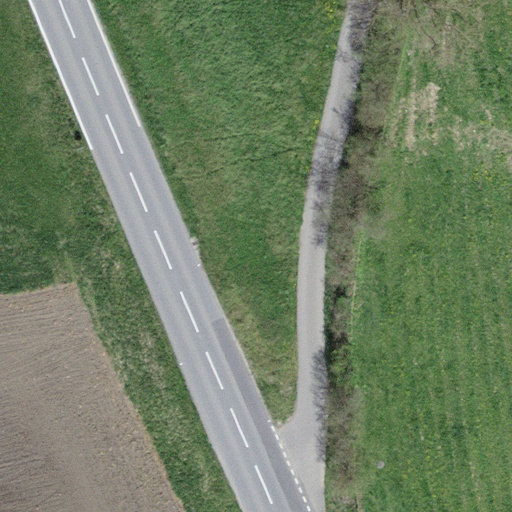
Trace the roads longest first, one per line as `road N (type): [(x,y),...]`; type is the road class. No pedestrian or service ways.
road 1 (tertiary): [(59,0),(275,511)]
road 2 (unclassified): [(280,511),(318,441),(307,314),(367,0)]
